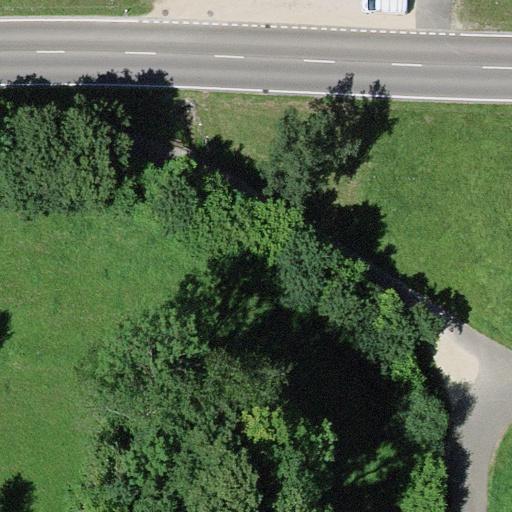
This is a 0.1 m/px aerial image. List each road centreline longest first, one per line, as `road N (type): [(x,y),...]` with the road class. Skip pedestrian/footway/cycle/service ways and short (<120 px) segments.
road 1 (secondary): [(511,67),(0,49)]
road 2 (unclassified): [(511,377),(504,377),(489,409),(474,511)]
